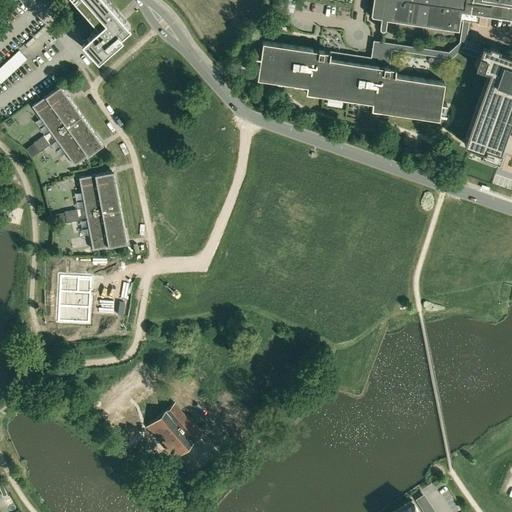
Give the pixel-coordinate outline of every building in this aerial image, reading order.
[(125,19),(120,13),(119,12),(108,0),(75,0),(97,25),(81,40),(95,55),(98,58),(122,36),(120,33),(130,24),(125,19)] [(464,44),(469,11),(511,17),(511,0),(373,0),(371,16),(381,17),(380,26),(380,27),(380,28),(381,29),(382,29),(383,29),(384,29),(385,29),(385,28),(386,27),(387,18),(458,29),(459,18),(463,18),(460,41),(449,51),(381,41),(380,49),(379,58),(330,51),(262,40),(260,56),(255,55),(255,56),(260,57),(257,77),(307,85),(306,91),(372,101),(371,108),(439,118),(441,103),(446,103),(446,102),(441,102),(444,81),(395,74),(395,67),(388,66),(391,48),(450,57),(458,50),(464,45),(464,44)] [(464,45),(458,50),(478,57),(475,66),(490,71),(464,143),(483,150),(481,156),(496,161),(500,149),(511,153),(511,134),(506,132),(511,115),(511,55),(483,45),(481,51),(464,45)] [(74,164),(102,145),(93,133),(95,132),(69,96),(67,97),(59,85),(32,105),(38,114),(41,111),(53,128),(50,130),(56,139),(59,137),(71,154),(68,156),(74,164)] [(33,143),(39,151),(50,143),(44,135),(33,143)] [(94,237),(90,238),(92,249),(125,242),(123,228),(124,228),(116,184),(114,184),(112,170),(79,177),(81,187),(84,186),(88,207),(85,208),(87,218),(90,217),(94,237)] [(64,211),(66,221),(79,219),(77,209),(64,211)] [(60,275),(58,321),(89,322),(91,277),(60,275)] [(185,415),(174,402),(147,426),(174,457),(202,433),(204,433),(221,450),(240,432),(223,414),(210,427),(206,423),(199,428),(187,414),(185,415)] [(420,511),(412,499),(403,505),(392,511),(420,511)]
